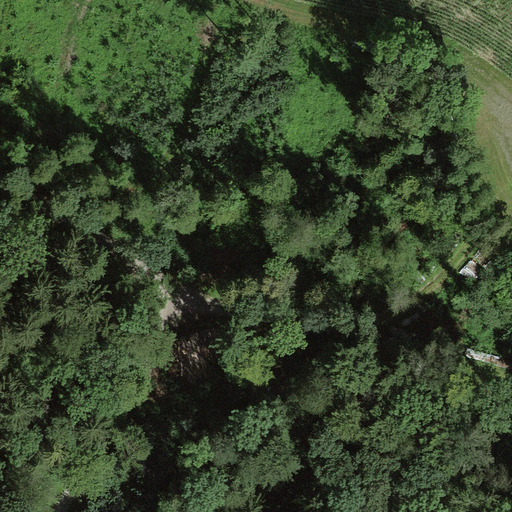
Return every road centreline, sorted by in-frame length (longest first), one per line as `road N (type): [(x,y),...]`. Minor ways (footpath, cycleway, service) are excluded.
road 1 (track): [(0,179),(168,279),(253,312),(357,330),(511,382)]
road 2 (track): [(60,511),(127,387),(168,279)]
road 3 (track): [(341,511),(253,312)]
road 4 (track): [(357,330),(431,283),(474,235)]
